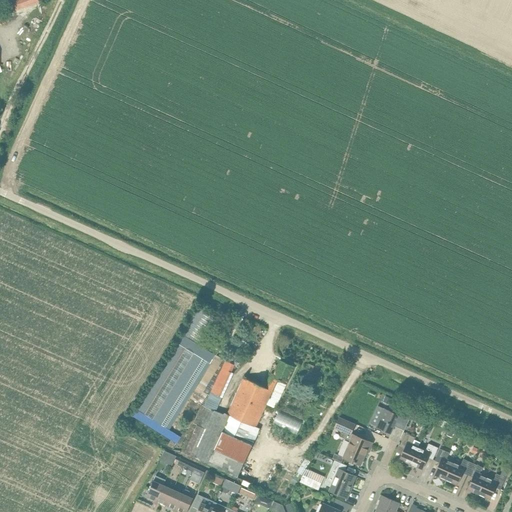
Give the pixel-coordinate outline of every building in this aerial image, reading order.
[(20,0),(11,0),(16,11),(24,8),(20,0)] [(192,364),(201,369),(209,354),(201,349),(192,364)] [(201,405),(207,394),(203,392),(223,359),(216,355),(190,398),(201,405)] [(165,369),(153,392),(146,404),(155,409),(180,362),(174,359),(169,370),(165,369)] [(179,440),(175,449),(237,478),(247,456),(260,429),(256,427),(266,404),(274,407),(276,403),(269,400),(278,380),(286,384),(290,376),(294,367),(280,361),(274,375),(272,373),(265,388),(244,378),(240,387),(233,403),(221,397),(220,397),(210,392),(204,407),(201,405),(193,422),(195,423),(193,427),(190,425),(182,441),(179,440)] [(221,368),(231,373),(234,365),(225,361),(221,368)] [(278,380),(269,400),(276,403),(279,404),(283,394),(288,384),(286,384),(278,380)] [(174,390),(160,419),(169,424),(183,394),(174,390)] [(386,396),(383,402),(392,406),(395,400),(386,396)] [(406,427),(412,414),(395,407),(393,412),(385,408),(376,427),(391,434),(396,422),(406,427)] [(360,426),(363,421),(348,413),(345,418),(360,426)] [(351,434),(355,425),(347,422),(339,418),(335,427),(342,430),(351,434)] [(353,435),(351,434),(342,430),(339,436),(351,441),(344,458),(360,465),(367,450),(368,451),(372,443),(354,435),(353,435)] [(411,465),(419,447),(412,444),(414,438),(405,434),(400,445),(405,447),(400,459),(411,465)] [(437,451),(438,448),(429,444),(426,450),(419,447),(411,465),(422,469),(427,457),(433,460),(437,451)] [(446,480),(454,462),(447,459),(450,453),(440,449),(435,460),(440,463),(434,475),(446,480)] [(165,451),(160,460),(172,466),(176,456),(174,455),(166,452),(165,451)] [(305,458),(295,475),(300,478),(310,462),(305,458)] [(468,475),(473,463),(463,459),(461,465),(454,462),(446,480),(457,485),(462,473),(468,475)] [(193,472),(195,468),(185,463),(183,468),(193,472)] [(479,495),(487,477),(480,474),(482,468),(473,463),(468,475),(473,477),(467,490),(479,495)] [(203,477),(205,472),(195,468),(193,472),(203,477)] [(346,498),(355,476),(346,472),(339,469),(330,491),(336,494),(346,498)] [(501,490),(507,474),(502,472),(500,476),(496,474),(494,480),(487,477),(479,495),(490,499),(495,487),(501,490)] [(157,501),(163,485),(166,480),(156,475),(153,481),(150,487),(146,496),(157,501)] [(461,482),(458,490),(463,492),(466,484),(461,482)] [(166,505),(173,490),(163,485),(157,501),(166,505)] [(254,498),(256,494),(242,487),(240,491),(254,498)] [(181,511),(186,511),(190,505),(193,498),(188,496),(190,491),(185,489),(183,494),(176,509),(181,511)] [(176,509),(183,494),(173,490),(166,505),(176,509)] [(210,511),(212,507),(215,502),(198,494),(197,497),(193,506),(198,509),(196,511),(210,511)] [(398,511),(396,511),(399,503),(383,496),(378,507),(388,511),(398,511)] [(229,511),(231,509),(215,502),(212,507),(210,511),(229,511)] [(288,511),(294,511),(296,511),(292,502),(285,505),(288,511)] [(339,511),(340,511),(323,503),(318,511),(310,511),(339,511)]
